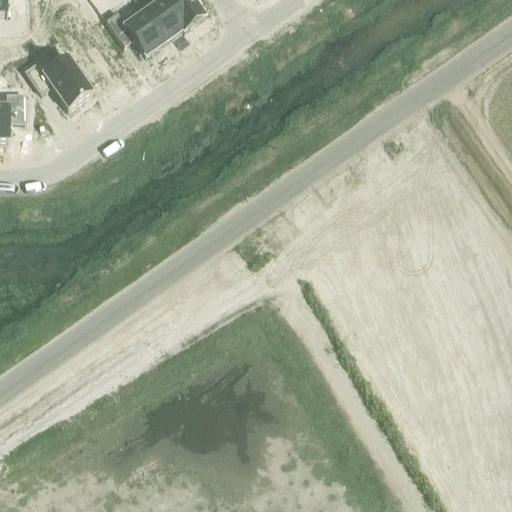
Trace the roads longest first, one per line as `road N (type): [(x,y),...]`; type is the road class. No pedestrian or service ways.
road 1 (tertiary): [(511,33),(0,393)]
road 2 (residential): [(0,175),(52,172),(247,34)]
